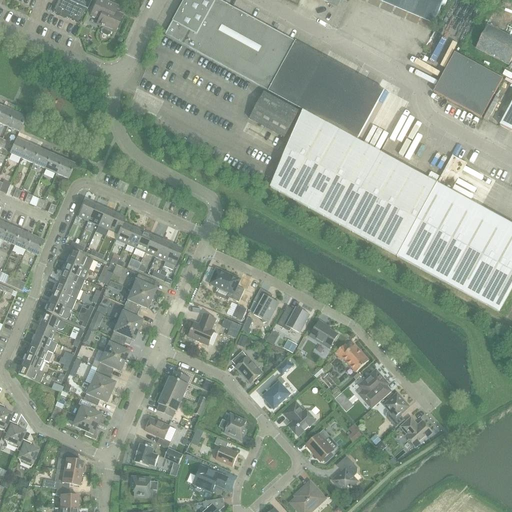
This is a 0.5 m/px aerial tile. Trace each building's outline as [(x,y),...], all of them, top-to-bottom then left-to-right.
[(58,0),(53,12),(80,24),(86,9),(87,10),(91,0),(58,0)] [(100,0),(98,0),(91,16),(100,20),(97,25),(104,28),(102,32),(103,34),(107,36),(109,35),(111,31),(114,33),(122,16),(114,13),(117,7),(101,0),(100,0)] [(304,111),(271,188),(499,313),(511,288),(511,225),(437,184),(357,141),(385,91),(354,74),(325,59),(217,0),(185,0),(166,36),(304,111)] [(341,0),(300,0),(335,15),(341,0)] [(376,0),(434,24),(444,0),(376,0)] [(509,66),(511,60),(511,38),(488,26),(476,49),(509,66)] [(503,80),(464,59),(455,54),(434,93),(482,118),(503,80)] [(264,93),(250,120),(285,139),(299,113),(264,93)] [(511,103),(500,126),(511,132),(511,103)] [(2,109),(0,113),(0,124),(8,128),(14,114),(2,109)] [(8,128),(10,129),(19,133),(25,119),(14,114),(8,128)] [(10,154),(19,158),(22,160),(28,145),(16,140),(10,154)] [(22,160),(33,165),(39,150),(28,145),(22,160)] [(39,150),(33,165),(45,170),(51,155),(39,150)] [(56,175),(62,160),(51,155),(45,170),(56,175)] [(74,166),(62,160),(56,175),(68,180),(74,166)] [(0,182),(0,192),(6,195),(11,185),(4,182),(3,184),(0,182)] [(13,198),(18,200),(21,192),(16,190),(13,198)] [(24,203),(29,205),(33,197),(27,195),(24,203)] [(36,208),(41,210),(44,202),(39,200),(36,208)] [(88,222),(95,206),(85,201),(78,218),(88,222)] [(53,215),(56,207),(51,205),(48,213),(53,215)] [(88,222),(98,227),(105,210),(95,206),(88,222)] [(98,227),(108,231),(115,215),(105,210),(98,227)] [(115,215),(108,231),(117,235),(118,235),(122,224),(123,225),(125,219),(115,215)] [(3,241),(9,227),(0,223),(0,246),(2,241),(3,241)] [(115,240),(125,245),(132,229),(123,225),(122,224),(118,235),(117,235),(115,240)] [(9,227),(3,241),(14,246),(20,232),(9,227)] [(132,229),(125,245),(135,249),(142,233),(132,229)] [(32,237),(20,232),(14,246),(26,251),(32,237)] [(142,233),(135,249),(145,254),(152,237),(142,233)] [(44,242),(32,237),(26,251),(38,256),(44,242)] [(152,237),(145,254),(155,258),(162,242),(152,237)] [(162,242),(155,258),(165,262),(172,246),(162,242)] [(172,246),(165,262),(165,263),(163,267),(173,271),(182,251),(172,246)] [(71,252),(67,262),(83,269),(89,271),(93,261),(71,252)] [(130,260),(128,266),(132,268),(138,271),(139,267),(140,264),(130,260)] [(63,272),(79,279),(83,269),(67,262),(63,272)] [(239,303),(241,300),(245,290),(237,287),(240,280),(216,270),(210,285),(217,288),(215,293),(216,297),(228,302),(229,299),(239,303)] [(79,279),(63,272),(58,282),(75,289),(74,289),(80,292),(84,281),(79,279)] [(151,277),(154,278),(163,282),(165,278),(153,273),(151,277)] [(2,274),(0,279),(0,282),(10,287),(14,279),(2,274)] [(152,300),(155,292),(156,290),(149,287),(152,281),(143,277),(138,275),(136,281),(131,291),(152,300)] [(10,287),(22,292),(28,278),(23,276),(21,280),(15,277),(14,279),(10,287)] [(54,292),(76,301),(80,292),(74,289),(75,289),(58,282),(54,292)] [(17,293),(13,291),(5,288),(3,293),(15,298),(17,293)] [(256,298),(254,302),(260,306),(254,316),(262,320),(263,324),(267,323),(269,324),(279,304),(271,300),(273,296),(261,290),(256,298)] [(140,307),(143,308),(147,310),(152,300),(131,291),(127,301),(124,307),(138,313),(140,307)] [(50,302),(70,310),(72,311),(76,301),(54,292),(50,302)] [(17,309),(25,312),(28,303),(20,300),(17,309)] [(68,314),(70,310),(50,302),(45,312),(62,319),(62,318),(66,320),(66,319),(68,319),(69,315),(68,314)] [(98,307),(96,312),(104,316),(106,310),(98,307)] [(138,331),(142,323),(142,321),(136,318),(138,313),(124,307),(122,312),(118,323),(138,331)] [(242,321),(245,315),(247,311),(237,307),(233,317),(242,321)] [(288,307),(283,316),(277,326),(289,332),(291,329),(300,334),(310,316),(296,309),(295,311),(288,307)] [(40,325),(56,332),(57,329),(61,331),(63,330),(65,326),(64,324),(44,315),(40,325)] [(208,347),(212,337),(215,332),(212,331),(216,320),(204,315),(201,323),(200,326),(195,323),(188,338),(208,347)] [(248,318),(242,332),(249,335),(251,330),(249,329),(253,321),(248,318)] [(226,319),(224,325),(230,328),(233,321),(226,319)] [(319,322),(314,330),(310,338),(329,350),(338,335),(325,327),(326,326),(319,322)] [(138,331),(118,323),(113,333),(111,338),(124,344),(127,339),(134,342),(138,331)] [(229,331),(227,336),(236,339),(241,327),(232,323),(229,331)] [(35,335),(52,342),(56,332),(40,325),(35,335)] [(80,330),(75,341),(79,342),(84,332),(80,330)] [(57,344),(52,342),(35,335),(31,345),(47,352),(53,354),(57,344)] [(86,337),(83,343),(91,347),(94,341),(86,337)] [(124,363),(128,355),(129,353),(122,350),(124,344),(111,338),(108,344),(104,353),(124,363)] [(283,349),(292,354),(297,346),(288,341),(287,341),(283,349)] [(47,352),(31,345),(27,355),(43,362),(49,364),(53,354),(47,352)] [(356,373),(361,369),(369,362),(355,346),(350,350),(345,345),(335,354),(340,360),(342,358),(356,373)] [(87,347),(85,356),(95,357),(97,349),(87,347)] [(62,358),(67,360),(71,362),(73,356),(65,352),(62,358)] [(120,373),(124,363),(104,353),(100,364),(94,361),(92,367),(97,370),(111,375),(113,370),(120,373)] [(242,353),(240,355),(232,362),(237,367),(235,369),(250,385),(263,374),(248,357),(247,358),(242,353)] [(39,372),(43,362),(27,355),(22,365),(39,372)] [(66,372),(68,368),(71,362),(67,360),(62,371),(66,372)] [(76,360),(73,366),(78,369),(81,363),(76,360)] [(283,376),(293,367),(287,361),(277,370),(283,376)] [(40,384),(44,374),(39,372),(22,365),(18,375),(34,382),(40,384)] [(111,394),(114,386),(115,384),(108,381),(111,375),(97,370),(95,375),(90,385),(111,394)] [(319,370),(313,374),(318,379),(323,375),(319,370)] [(43,378),(52,383),(56,376),(46,372),(43,378)] [(170,378),(164,391),(183,399),(189,386),(187,385),(190,379),(175,372),(172,378),(170,378)] [(368,379),(360,386),(359,387),(362,391),(358,395),(372,410),(391,393),(386,387),(387,386),(375,372),(368,379)] [(82,392),(83,388),(89,389),(89,379),(73,378),(73,392),(82,392)] [(281,378),(277,381),(269,388),(271,390),(262,398),(274,411),(291,396),(282,386),(286,383),(281,378)] [(83,401),(88,403),(97,407),(99,401),(106,404),(111,394),(90,385),(86,395),(83,401)] [(183,399),(164,391),(158,405),(160,405),(157,412),(173,419),(175,412),(177,413),(183,399)] [(342,394),(335,400),(346,413),(353,407),(342,394)] [(384,406),(389,412),(386,414),(386,418),(396,429),(405,421),(400,416),(409,408),(397,394),(384,406)] [(201,398),(198,406),(204,409),(208,400),(201,398)] [(298,437),(305,431),(315,422),(313,420),(315,419),(315,416),(312,412),(309,413),(308,414),(306,412),(304,413),(296,404),(284,415),(292,424),(289,427),(298,437)] [(0,430),(3,432),(3,433),(3,434),(9,422),(12,415),(3,411),(5,408),(0,405),(0,430)] [(200,417),(204,410),(204,409),(198,406),(194,414),(200,417)] [(55,407),(50,419),(57,422),(59,416),(61,411),(62,410),(55,407)] [(81,407),(76,417),(101,428),(106,417),(94,412),(81,407)] [(242,442),(244,436),(247,431),(243,429),(247,422),(231,415),(227,423),(222,420),(219,428),(226,431),(224,434),(242,442)] [(96,441),(100,431),(101,428),(76,417),(72,427),(85,433),(84,436),(96,441)] [(157,444),(166,448),(168,449),(171,443),(164,440),(170,428),(151,419),(145,432),(160,439),(157,444)] [(404,425),(401,428),(407,436),(406,437),(409,441),(405,444),(412,451),(415,448),(416,448),(432,433),(422,422),(418,426),(411,419),(404,425)] [(17,452),(22,440),(25,433),(17,429),(18,426),(9,422),(3,434),(6,435),(4,441),(5,442),(7,446),(17,450),(16,452),(17,452)] [(69,436),(72,431),(63,426),(60,431),(69,436)] [(349,430),(352,434),(348,437),(353,443),(362,436),(353,426),(349,430)] [(314,440),(306,446),(312,453),(313,453),(315,455),(315,456),(321,463),(323,461),(326,464),(335,457),(331,453),(333,451),(325,442),(330,437),(324,430),(319,435),(314,440)] [(376,435),(371,440),(376,446),(381,441),(376,435)] [(228,444),(219,440),(217,439),(214,445),(221,448),(216,460),(233,468),(238,455),(226,449),(228,444)] [(31,469),(35,460),(39,451),(30,447),(31,444),(22,440),(17,452),(20,453),(17,460),(18,460),(20,464),(31,469)] [(149,465),(155,467),(159,457),(152,455),(154,449),(141,445),(135,463),(148,467),(149,465)] [(56,471),(82,475),(82,472),(84,471),(84,468),(83,466),(84,463),(76,462),(78,454),(61,447),(59,459),(56,471)] [(179,465),(183,456),(168,450),(164,459),(179,465)] [(345,495),(351,489),(351,490),(353,489),(352,488),(358,483),(353,477),(357,473),(358,469),(347,457),(344,460),(337,466),(342,473),(333,481),(345,495)] [(394,458),(390,461),(395,467),(398,464),(394,458)] [(215,486),(220,487),(224,489),(225,485),(228,479),(202,467),(194,485),(195,486),(194,488),(196,491),(199,492),(202,491),(203,489),(212,493),(215,486)] [(56,490),(68,491),(69,485),(79,487),(80,484),(82,483),(82,480),(81,478),(82,475),(56,471),(54,483),(51,482),(49,489),(56,490)] [(157,491),(158,483),(151,482),(151,479),(132,478),(131,490),(135,490),(134,498),(152,499),(152,491),(157,491)] [(291,504),(298,511),(311,511),(325,500),(310,483),(295,497),(297,499),(291,504)] [(60,509),(78,509),(78,506),(80,505),(80,502),(78,500),(78,497),(68,497),(68,491),(56,490),(56,497),(60,497),(60,509)] [(203,503),(204,508),(207,511),(205,511),(219,511),(225,507),(223,499),(203,503)]
